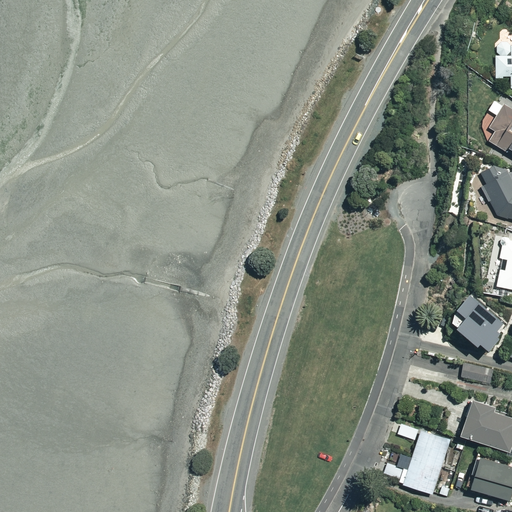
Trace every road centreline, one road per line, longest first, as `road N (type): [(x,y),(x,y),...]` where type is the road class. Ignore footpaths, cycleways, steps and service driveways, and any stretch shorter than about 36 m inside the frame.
road 1 (trunk): [(229,511),(257,384),(309,226),(365,105),(427,0)]
road 2 (residential): [(423,199),(421,275),(406,341),(338,511)]
